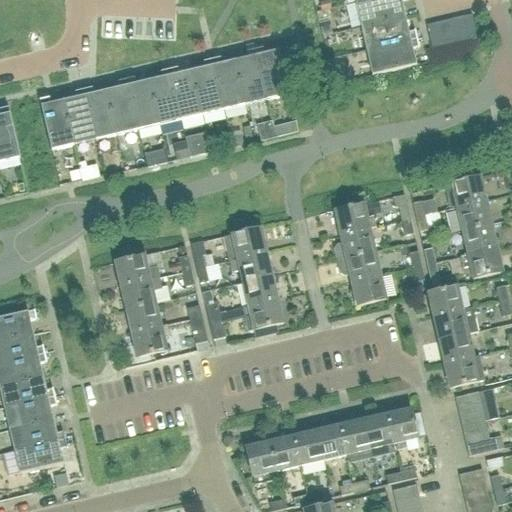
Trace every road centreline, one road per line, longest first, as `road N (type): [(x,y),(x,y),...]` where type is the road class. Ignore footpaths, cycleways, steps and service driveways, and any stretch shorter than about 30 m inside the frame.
road 1 (residential): [(210,389),(220,365),(384,328),(394,368),(200,412)]
road 2 (residential): [(76,511),(213,480)]
road 3 (residential): [(0,72),(69,55),(77,0)]
road 4 (residential): [(210,389),(90,416)]
